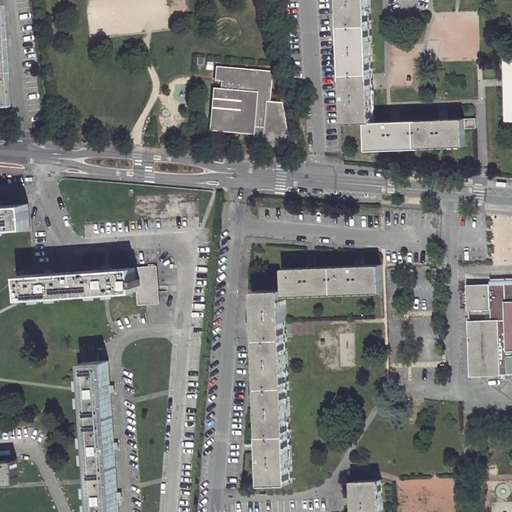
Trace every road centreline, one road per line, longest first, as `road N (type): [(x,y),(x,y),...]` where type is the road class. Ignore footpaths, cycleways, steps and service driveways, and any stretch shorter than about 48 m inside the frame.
road 1 (residential): [(511,197),(223,172)]
road 2 (residential): [(65,158),(92,170),(148,175),(223,172)]
road 3 (residential): [(223,172),(199,161),(137,155),(65,158)]
